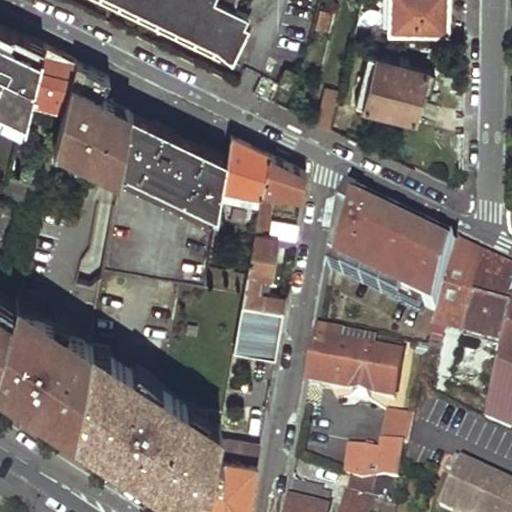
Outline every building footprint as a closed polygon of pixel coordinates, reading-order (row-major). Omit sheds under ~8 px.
[(115,0),(212,46),(214,42),(126,0),(115,0)] [(126,0),(214,42),(232,57),(249,21),(245,18),(248,10),(233,4),(234,0),(126,0)] [(444,0),(395,0),(395,24),(445,26),(445,22),(450,22),(450,8),(445,8),(444,0)] [(44,42),(0,20),(0,105),(1,105),(0,107),(0,109),(24,117),(29,99),(44,42)] [(60,50),(44,42),(29,99),(62,107),(75,57),(60,50)] [(399,59),(368,52),(356,100),(414,115),(421,88),(429,90),(434,70),(408,62),(410,54),(401,51),(399,59)] [(108,73),(75,57),(62,107),(53,143),(79,155),(117,174),(119,165),(128,107),(99,92),(108,73)] [(298,72),(287,67),(279,84),(290,88),(298,72)] [(340,94),(326,91),(319,122),(332,128),(340,94)] [(219,202),(227,154),(128,107),(119,165),(217,211),(219,202)] [(250,142),(231,133),(227,154),(219,202),(258,210),(259,208),(263,185),(270,152),(250,142)] [(77,160),(79,155),(53,143),(52,148),(77,160)] [(306,170),(270,152),(263,185),(283,190),(284,184),(303,188),(306,170)] [(4,197),(37,205),(42,184),(9,176),(4,197)] [(283,190),(263,185),(259,208),(271,212),(274,195),(281,197),(283,190)] [(459,244),(351,193),(343,209),(331,269),(438,321),(443,296),(459,244)] [(271,212),(259,208),(258,210),(255,228),(262,230),(263,224),(268,226),(271,212)] [(298,221),(273,214),(271,231),(296,235),(298,221)] [(262,230),(255,228),(248,265),(241,302),(282,308),(286,291),(262,287),(264,273),(269,274),(275,238),(294,243),(296,235),(271,231),(262,230)] [(459,244),(443,296),(438,321),(431,352),(430,357),(423,390),(432,395),(445,337),(442,337),(445,325),(503,340),(511,304),(511,268),(503,264),(459,244)] [(0,346),(11,303),(13,298),(0,289),(0,346)] [(282,308),(241,302),(234,347),(275,354),(282,308)] [(90,339),(90,336),(67,331),(68,323),(66,323),(51,319),(51,313),(11,303),(0,346),(0,383),(74,432),(88,350),(90,339)] [(66,323),(67,317),(53,309),(51,313),(51,319),(66,323)] [(320,333),(310,384),(395,402),(404,360),(366,351),(368,343),(320,333)] [(108,349),(90,339),(88,350),(107,354),(108,352),(108,349)] [(218,437),(218,432),(199,421),(202,418),(185,408),(188,404),(108,352),(107,354),(88,350),(74,432),(193,508),(223,451),(226,438),(218,437)] [(220,425),(188,404),(185,408),(202,418),(199,421),(218,432),(220,425)] [(391,413),(385,443),(404,447),(410,448),(417,417),(391,413)] [(218,432),(218,437),(226,438),(223,451),(193,508),(198,511),(247,511),(260,438),(218,432)] [(385,443),(384,443),(383,454),(349,446),(345,474),(352,477),(362,480),(375,481),(377,481),(386,478),(399,480),(404,447),(385,443)] [(511,511),(511,488),(461,465),(441,508),(448,511),(456,511),(458,508),(465,511),(464,511),(511,511)] [(287,511),(373,511),(376,502),(397,508),(403,481),(399,480),(386,478),(377,481),(375,481),(362,480),(352,477),(342,511),(328,511),(331,499),(320,489),(293,482),(287,511)] [(395,511),(397,508),(376,502),(373,511),(395,511)]
